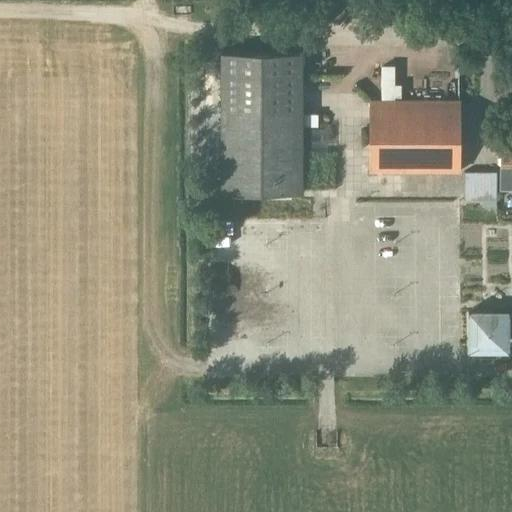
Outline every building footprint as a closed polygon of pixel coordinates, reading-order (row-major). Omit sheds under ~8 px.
[(303,52),(222,52),(222,193),(303,193),(303,52)] [(460,171),(460,100),(371,100),(371,171),(460,171)] [(501,169),(511,169),(511,155),(501,155),(501,169)] [(464,171),(464,199),(496,199),(497,172),(464,171)] [(511,353),(511,311),(473,313),(475,355),(511,353)]
